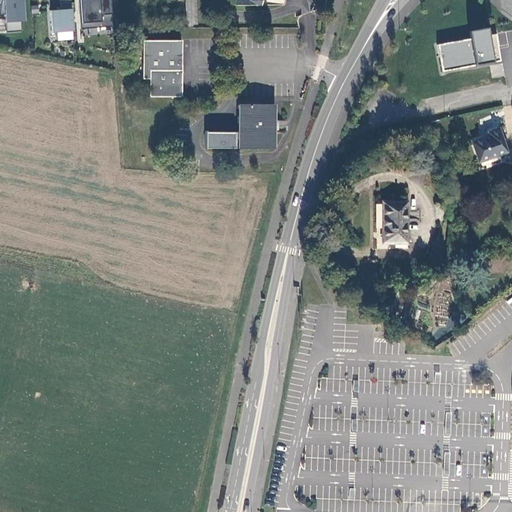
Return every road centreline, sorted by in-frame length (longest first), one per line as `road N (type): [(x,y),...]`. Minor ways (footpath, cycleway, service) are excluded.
road 1 (primary): [(348,73),(317,143),(288,250),(239,511)]
road 2 (residential): [(511,90),(372,115)]
